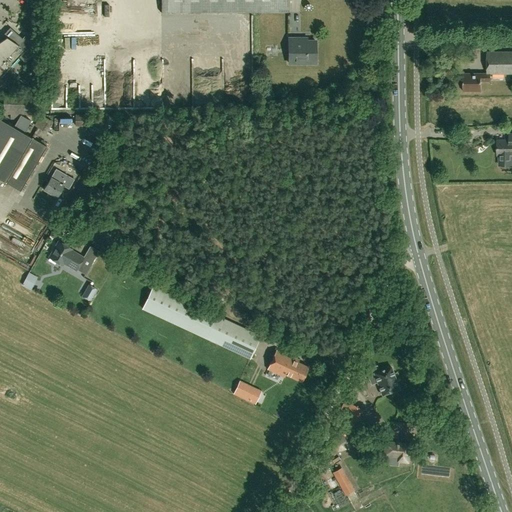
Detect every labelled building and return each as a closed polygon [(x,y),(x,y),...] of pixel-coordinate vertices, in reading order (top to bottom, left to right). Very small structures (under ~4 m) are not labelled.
[(161,0),(162,13),(289,12),(288,0),(161,0)] [(2,37),(5,39),(0,42),(0,77),(19,57),(25,62),(39,48),(32,42),(30,45),(10,28),(2,37)] [(289,63),(316,63),(315,39),(307,39),(307,36),(288,36),(289,63)] [(138,42),(141,54),(148,53),(146,41),(138,42)] [(511,51),(487,52),(487,73),(491,74),(501,74),(511,74),(511,51)] [(491,81),(491,74),(487,73),(463,73),(463,91),(481,91),(481,81),(491,81)] [(4,114),(34,115),(35,94),(4,93),(4,114)] [(53,122),(42,115),(35,127),(46,134),(53,122)] [(47,147),(0,119),(0,179),(20,192),(47,147)] [(102,131),(91,125),(87,133),(98,139),(102,131)] [(498,140),(497,156),(499,156),(499,166),(511,166),(511,156),(511,155),(511,134),(510,134),(510,140),(498,140)] [(69,152),(66,157),(76,162),(78,157),(69,152)] [(35,170),(42,173),(46,162),(40,159),(35,170)] [(74,180),(56,169),(44,190),(57,198),(64,186),(69,189),(74,180)] [(75,271),(76,270),(86,275),(99,251),(90,246),(83,257),(71,250),(72,250),(58,242),(49,258),(63,265),(75,271)] [(27,271),(19,283),(28,288),(35,276),(27,271)] [(261,337),(218,315),(155,283),(144,306),(250,359),(261,337)] [(94,292),(88,287),(81,297),(88,302),(94,292)] [(286,375),(302,383),(309,368),(298,363),(299,361),(277,350),(268,370),(285,378),(286,375)] [(377,365),(365,369),(371,385),(377,382),(382,394),(382,395),(383,395),(398,389),(398,390),(399,389),(399,388),(391,368),(391,367),(390,367),(379,371),(377,365)] [(234,394),(248,401),(254,388),(240,381),(234,394)] [(350,404),(340,429),(343,430),(341,435),(332,438),(332,447),(339,452),(347,448),(349,441),(362,409),(350,404)] [(398,462),(408,463),(410,444),(386,442),(385,456),(398,457),(398,462)] [(332,472),(341,489),(350,483),(342,467),(332,472)] [(344,494),(339,497),(343,504),(348,501),(344,494)]
